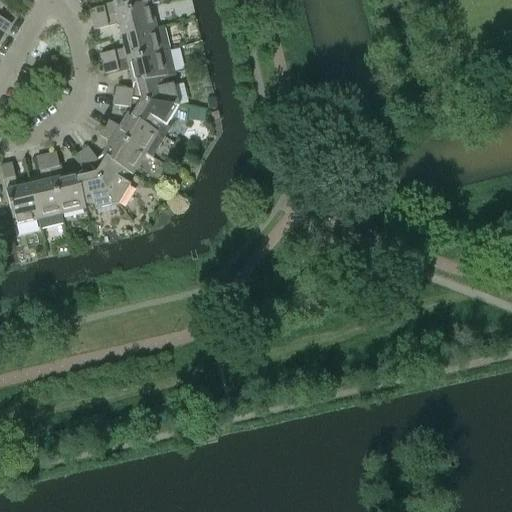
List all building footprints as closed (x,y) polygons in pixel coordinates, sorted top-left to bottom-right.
[(112,0),(114,5),(103,7),(105,16),(150,5),(148,0),(112,0)] [(150,5),(105,16),(91,19),(94,30),(115,25),(119,27),(121,37),(156,29),(150,5)] [(89,10),(91,19),(105,16),(103,7),(89,10)] [(0,31),(5,34),(11,25),(0,18),(0,31)] [(163,27),(156,29),(121,37),(123,47),(121,50),(100,55),(102,66),(116,63),(169,50),(163,27)] [(169,50),(116,63),(102,66),(104,75),(128,69),(132,83),(162,76),(162,78),(175,75),(169,50)] [(177,85),(175,75),(162,78),(162,76),(132,83),(132,85),(131,90),(117,88),(115,97),(178,107),(173,86),(177,85)] [(166,127),(178,107),(115,97),(114,106),(128,108),(127,114),(127,115),(153,131),(154,130),(159,123),(166,127)] [(214,98),(207,100),(209,110),(216,108),(214,98)] [(217,112),(210,114),(212,122),(219,120),(217,112)] [(108,121),(104,129),(145,154),(151,158),(164,138),(157,134),(158,133),(154,130),(153,131),(127,115),(122,123),(115,125),(108,121)] [(107,147),(102,156),(128,172),(127,173),(132,176),(145,154),(104,129),(99,136),(105,140),(107,147)] [(128,172),(102,156),(101,157),(96,160),(88,148),(80,153),(117,205),(130,185),(123,181),(127,173),(128,172)] [(117,205),(80,153),(73,159),(81,171),(77,174),(75,175),(83,205),(84,204),(93,202),(95,210),(117,205)] [(83,205),(75,175),(61,178),(55,154),(46,156),(61,215),(85,209),(84,204),(83,205)] [(38,183),(29,185),(37,220),(40,230),(63,224),(61,215),(46,156),(36,158),(40,180),(38,183)] [(37,220),(29,185),(19,187),(16,186),(11,164),(0,166),(0,168),(13,226),(37,220)]
